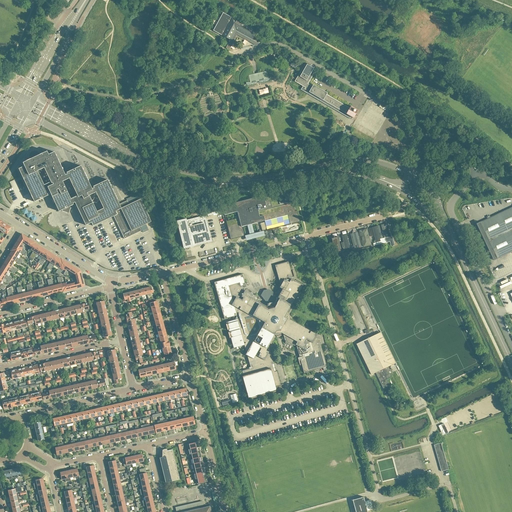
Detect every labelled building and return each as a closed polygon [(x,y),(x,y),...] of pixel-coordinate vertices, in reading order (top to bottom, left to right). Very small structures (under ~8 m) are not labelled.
[(228,16),(223,13),(213,31),(218,33),(230,40),(234,33),(236,34),(238,32),(252,40),(257,31),(228,16)] [(272,64),(272,63),(263,59),(257,61),(252,66),(250,66),(249,66),(248,67),(247,67),(246,68),(245,68),(244,69),(243,70),(242,71),(242,72),(241,72),(241,73),(240,74),(240,75),(240,76),(239,77),(239,78),(239,79),(239,80),(239,81),(240,82),(240,83),(240,84),(241,85),(242,86),(242,87),(243,87),(247,88),(263,84),(280,80),(279,72),(277,71),(276,71),(275,70),(275,69),(274,68),(273,67),(273,66),(273,65),(272,64)] [(350,108),(327,95),(328,93),(314,85),(313,86),(308,84),(316,71),(314,70),(315,67),(312,65),(311,66),(308,64),(307,66),(305,64),(295,81),(303,86),(301,90),(308,94),(350,118),(351,116),(353,118),(354,118),(359,110),(352,106),(350,108)] [(124,239),(127,238),(141,231),(139,227),(140,227),(145,224),(151,222),(140,199),(129,204),(127,201),(119,204),(107,179),(101,182),(102,184),(100,185),(99,183),(93,186),(93,188),(91,189),(91,187),(81,166),(74,169),(75,170),(73,171),(72,169),(66,172),(67,174),(65,175),(64,173),(54,152),(48,154),(47,151),(41,154),(40,154),(39,153),(38,152),(36,151),(35,151),(33,151),(32,152),(31,152),(30,154),(29,155),(29,156),(29,158),(29,159),(28,160),(25,161),(25,162),(22,163),(24,166),(18,169),(30,193),(33,199),(34,202),(35,202),(40,199),(40,198),(42,197),(42,198),(48,195),(48,194),(50,193),(59,211),(62,210),(62,211),(67,213),(69,212),(71,207),(70,206),(73,205),(72,203),(74,202),(80,214),(83,220),(84,223),(85,225),(90,223),(91,223),(93,226),(95,225),(113,216),(114,216),(115,216),(120,228),(119,228),(124,239)] [(295,211),(292,201),(294,201),(291,188),(276,192),(276,193),(277,193),(278,197),(273,198),(272,194),(273,194),(273,193),(222,206),(223,211),(230,239),(244,236),(244,235),(241,226),(247,225),(250,224),(252,224),(288,215),(290,224),(300,222),(297,211),(295,211)] [(498,259),(498,258),(511,251),(511,207),(481,222),(477,224),(494,260),(498,259)] [(27,209),(22,211),(24,216),(26,215),(28,219),(31,218),(33,223),(38,220),(36,216),(33,217),(31,212),(29,213),(27,209)] [(193,247),(193,246),(212,242),(206,215),(186,220),(186,219),(177,221),(184,249),(190,247),(190,248),(190,247),(193,247)] [(11,228),(6,224),(2,231),(7,234),(11,228)] [(362,246),(370,244),(367,229),(359,230),(362,246)] [(249,233),(245,234),(246,239),(253,238),(265,235),(263,230),(262,231),(262,230),(254,232),(252,233),(249,233)] [(343,251),(361,247),(358,233),(341,236),(343,251)] [(26,243),(28,238),(22,235),(21,235),(17,242),(23,246),(24,246),(26,243)] [(393,236),(385,238),(386,242),(387,242),(390,241),(391,245),(391,246),(395,245),(395,244),(394,244),(393,236)] [(31,250),(35,243),(28,238),(26,243),(30,246),(29,248),(28,251),(30,252),(31,250)] [(21,248),(23,246),(17,242),(14,246),(26,254),(27,252),(21,248)] [(32,258),(39,246),(35,243),(31,250),(33,251),(30,257),(32,258)] [(26,254),(14,246),(11,251),(17,255),(19,252),(25,256),(26,254)] [(40,255),(44,249),(39,246),(32,258),(33,260),(37,254),(40,255)] [(40,264),(48,251),(44,249),(40,255),(42,257),(38,263),(40,264)] [(17,257),(18,255),(17,255),(11,251),(12,251),(9,255),(21,263),(23,261),(17,257)] [(48,261),(52,254),(48,251),(40,264),(42,265),(46,259),(48,261)] [(49,269),(56,257),(52,254),(48,261),(51,262),(47,268),(49,269)] [(21,263),(9,255),(6,260),(13,264),(14,261),(20,265),(21,263)] [(57,265),(61,260),(56,257),(49,269),(51,270),(54,265),(56,266),(57,265)] [(58,274),(65,262),(61,259),(61,260),(57,265),(60,267),(56,272),(58,274)] [(11,266),(13,264),(6,260),(4,264),(16,272),(17,270),(11,266)] [(280,286),(279,287),(282,289),(273,305),(273,306),(272,306),(272,305),(271,305),(270,305),(269,305),(269,306),(269,307),(268,307),(267,307),(251,298),(253,295),(245,290),(244,291),(242,290),(241,286),(246,285),(243,274),(214,282),(224,319),(236,316),(237,319),(226,322),(227,324),(226,324),(227,330),(228,330),(228,329),(229,332),(228,332),(230,338),(233,348),(244,345),(246,353),(245,354),(247,356),(251,368),(242,371),(244,376),(242,376),(248,398),(250,398),(250,399),(257,397),(257,396),(259,395),(259,396),(266,394),(266,393),(268,392),(268,393),(275,391),(277,390),(275,386),(281,385),(277,371),(274,372),(273,367),(274,366),(273,364),(268,346),(270,343),(271,344),(274,339),(273,338),(275,334),(276,334),(276,335),(280,334),(280,333),(281,333),(283,334),(285,340),(294,346),(296,345),(304,373),(317,369),(319,368),(319,369),(323,368),(326,367),(327,367),(319,340),(315,337),(317,335),(289,319),(287,318),(286,314),(287,312),(293,302),(294,301),(303,285),(293,279),(288,261),(275,265),(280,286)] [(66,271),(70,265),(65,262),(58,274),(60,275),(63,269),(65,271),(66,271)] [(16,272),(4,264),(1,268),(7,272),(9,270),(15,274),(16,272)] [(74,274),(77,269),(70,265),(66,271),(65,271),(63,274),(66,275),(69,271),(74,274)] [(6,274),(7,272),(1,268),(0,269),(0,273),(11,280),(12,278),(6,274)] [(82,280),(80,272),(79,271),(77,269),(74,274),(75,275),(77,281),(82,280)] [(11,280),(0,273),(0,279),(1,280),(2,281),(3,278),(9,282),(11,280)] [(68,291),(65,283),(66,284),(63,284),(61,277),(59,278),(59,277),(63,291),(63,292),(68,291)] [(58,292),(56,285),(53,286),(51,279),(49,279),(53,294),(58,292)] [(84,287),(82,280),(77,281),(78,284),(74,285),(75,289),(84,287)] [(48,295),(46,288),(44,288),(42,282),(40,282),(43,296),(48,295)] [(75,289),(74,285),(74,284),(68,285),(68,282),(65,283),(68,291),(69,290),(75,289)] [(37,298),(35,290),(32,291),(32,290),(31,284),(28,285),(32,299),(37,298)] [(27,300),(25,293),(23,294),(22,290),(21,287),(19,287),(22,301),(27,300)] [(18,303),(16,295),(13,296),(11,289),(9,290),(13,304),(18,303)] [(105,307),(104,301),(100,302),(99,300),(96,301),(98,308),(105,307)] [(162,318),(160,313),(153,315),(154,318),(153,318),(154,321),(162,318)] [(157,332),(165,330),(163,324),(156,326),(157,329),(156,329),(157,332)] [(112,336),(110,330),(103,331),(105,339),(108,338),(108,337),(112,336)] [(381,332),(357,344),(371,374),(376,372),(384,389),(388,387),(390,386),(387,379),(391,377),(390,374),(389,372),(392,370),(390,366),(396,363),(381,332)] [(225,336),(222,336),(222,334),(216,336),(218,345),(224,344),(224,342),(227,342),(225,336)] [(171,353),(170,347),(163,349),(164,352),(162,352),(163,355),(162,356),(171,353)] [(116,355),(115,349),(111,350),(110,348),(107,349),(109,357),(116,355)] [(176,369),(174,362),(170,363),(170,362),(168,362),(170,370),(176,369)] [(121,378),(120,372),(113,374),(115,384),(118,383),(118,379),(121,378)] [(188,395),(186,388),(182,389),(181,389),(180,390),(181,396),(182,396),(185,396),(185,398),(189,398),(188,395)] [(181,396),(180,390),(174,391),(175,398),(179,397),(180,398),(182,398),(182,396),(181,396)] [(170,399),(168,392),(162,394),(164,401),(167,400),(168,401),(170,401),(170,399)] [(138,399),(137,399),(139,406),(142,406),(143,407),(145,406),(145,405),(149,404),(150,405),(152,405),(152,403),(150,396),(147,397),(145,397),(140,399),(140,398),(138,399)] [(133,408),(131,401),(125,402),(127,409),(131,408),(131,410),(133,409),(133,408)] [(127,409),(125,402),(119,403),(121,410),(125,410),(125,411),(127,410),(127,409)] [(103,414),(102,408),(98,408),(97,408),(97,409),(96,409),(97,417),(104,416),(103,414)] [(195,424),(193,417),(189,418),(188,414),(186,415),(188,426),(195,424)] [(188,426),(186,415),(183,416),(184,419),(180,420),(182,427),(188,426)] [(60,424),(59,417),(55,418),(54,418),(53,419),(54,426),(58,425),(58,426),(61,426),(60,424)] [(182,427),(180,420),(176,420),(176,417),(173,418),(175,428),(182,427)] [(169,430),(167,422),(167,420),(163,421),(162,418),(159,418),(160,421),(162,431),(169,430)] [(175,428),(173,418),(170,418),(171,422),(167,422),(169,430),(175,428)] [(162,431),(160,421),(157,421),(158,424),(154,425),(155,433),(162,431)] [(154,433),(153,426),(150,427),(149,424),(146,424),(148,434),(154,433)] [(447,463),(442,445),(441,443),(434,445),(440,465),(441,471),(446,470),(449,469),(447,463)] [(179,479),(172,449),(166,451),(166,450),(166,449),(165,449),(164,450),(163,450),(162,450),(163,450),(162,457),(159,458),(166,483),(179,479)] [(84,473),(94,471),(93,465),(86,467),(87,470),(84,471),(84,473)] [(78,475),(78,472),(77,469),(71,470),(73,477),(76,476),(77,479),(79,478),(79,477),(78,475)] [(11,476),(10,470),(4,471),(5,477),(9,477),(9,479),(12,479),(11,476)] [(68,481),(66,471),(60,473),(61,479),(65,479),(65,482),(68,481)] [(147,478),(146,473),(139,474),(140,477),(137,478),(138,481),(147,478)] [(44,484),(43,478),(36,480),(36,483),(33,484),(34,486),(44,484)] [(16,492),(21,491),(20,487),(8,490),(9,494),(8,494),(9,495),(9,496),(18,494),(16,494),(16,492)] [(73,501),(73,498),(76,497),(75,495),(72,495),(72,496),(65,497),(67,503),(73,501)] [(367,507),(365,501),(364,497),(353,500),(353,501),(354,500),(357,511),(368,511),(367,507)] [(210,511),(210,506),(204,507),(202,501),(176,507),(176,511),(210,511)]
